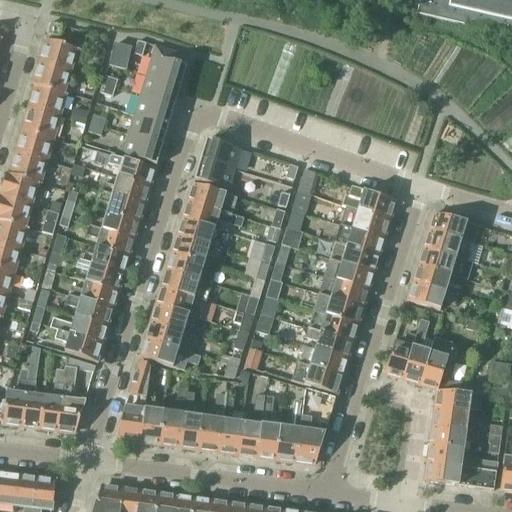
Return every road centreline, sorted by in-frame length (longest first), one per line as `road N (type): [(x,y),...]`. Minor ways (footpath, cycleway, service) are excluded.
road 1 (residential): [(88,463),(189,129),(210,115)]
road 2 (residential): [(88,463),(327,491)]
road 3 (residential): [(423,191),(210,115)]
road 4 (residential): [(362,385),(423,191)]
road 5 (residential): [(406,504),(419,402),(362,385)]
